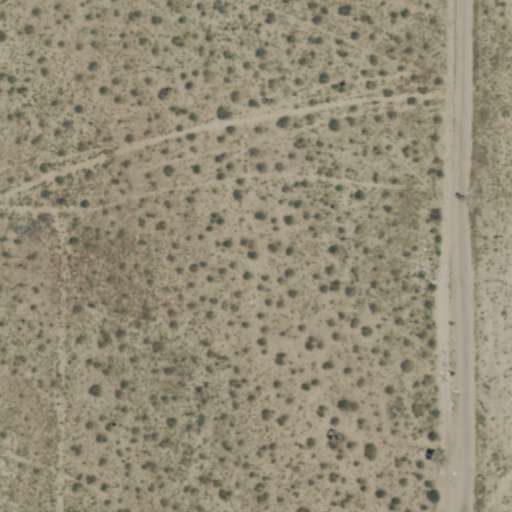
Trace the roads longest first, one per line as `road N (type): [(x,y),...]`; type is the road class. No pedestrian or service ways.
road 1 (residential): [(459,511),(464,0)]
road 2 (track): [(42,511),(49,202)]
